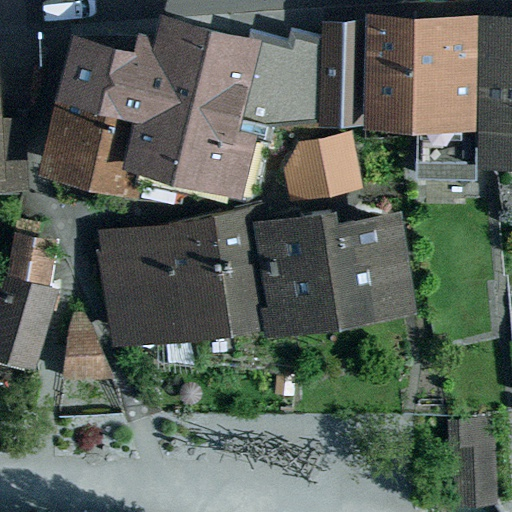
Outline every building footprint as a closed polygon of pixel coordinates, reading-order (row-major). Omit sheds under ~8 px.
[(474,174),(478,20),(379,18),(367,20),(366,37),(379,37),(376,108),(419,109),(417,172),(474,174)] [(360,115),(362,38),(366,37),(367,20),(324,22),(324,35),(321,116),(360,115)] [(511,21),(490,20),(486,146),(511,146),(511,21)] [(255,180),(268,120),(321,116),(324,35),(291,27),(289,38),(251,28),(248,40),(202,28),(197,32),(166,23),(162,39),(137,32),(132,51),(80,36),(54,150),(105,162),(96,201),(125,202),(127,192),(158,199),(159,194),(176,197),(180,178),(202,183),(203,177),(247,186),(255,180)] [(0,177),(17,176),(19,122),(0,122),(0,177)] [(286,165),(291,188),(347,177),(339,134),(299,142),(286,165)] [(216,226),(230,312),(277,305),(264,218),(261,199),(234,205),(213,210),(216,226)] [(333,225),(330,208),(264,218),(277,305),(395,286),(384,217),(333,225)] [(172,234),(186,319),(230,312),(216,226),(213,210),(168,221),(172,234)] [(102,233),(112,325),(186,319),(172,234),(170,234),(120,240),(119,231),(102,233)] [(50,241),(15,233),(8,271),(43,280),(50,241)] [(0,297),(0,336),(35,345),(54,282),(43,280),(8,271),(0,297)] [(75,313),(64,375),(109,368),(84,313),(75,313)] [(492,416),(453,418),(456,494),(495,493),(492,416)]
